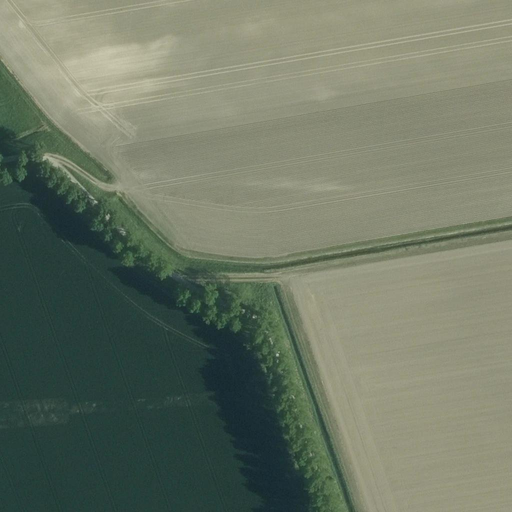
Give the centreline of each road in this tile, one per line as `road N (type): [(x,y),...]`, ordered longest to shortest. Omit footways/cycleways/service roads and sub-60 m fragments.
road 1 (track): [(183,281),(251,313),(276,350),(333,511)]
road 2 (unclassified): [(183,281),(50,159),(0,160)]
